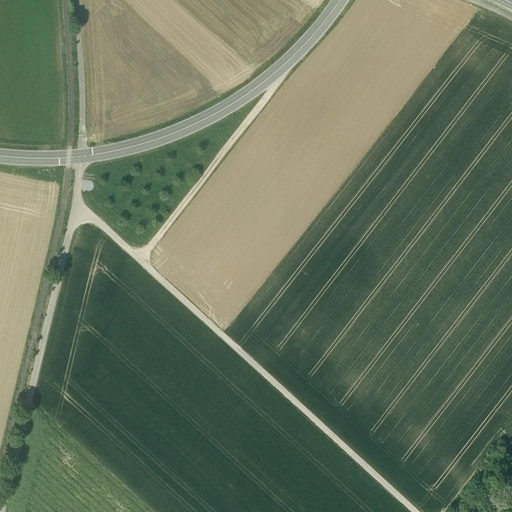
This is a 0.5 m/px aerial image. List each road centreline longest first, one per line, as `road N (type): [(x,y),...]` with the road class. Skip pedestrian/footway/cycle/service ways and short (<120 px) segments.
road 1 (track): [(0,511),(78,185),(75,0)]
road 2 (track): [(74,207),(413,511)]
road 3 (tertiary): [(341,0),(274,76),(187,128),(78,157),(0,156)]
road 4 (track): [(146,268),(251,131),(274,76)]
